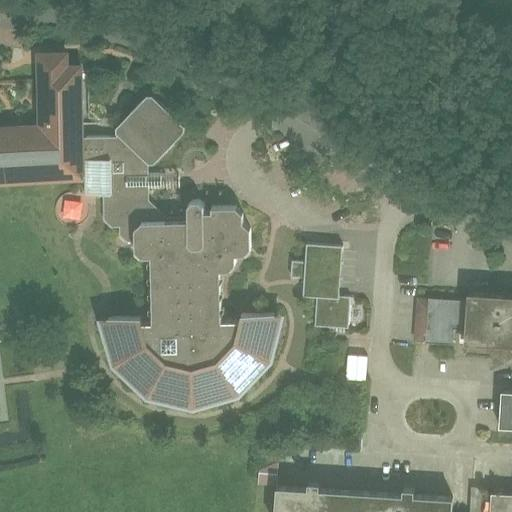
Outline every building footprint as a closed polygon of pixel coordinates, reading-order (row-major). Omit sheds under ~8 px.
[(0,180),(35,178),(82,175),(81,73),(81,56),(67,56),(67,44),(33,44),(34,119),(0,121),(0,180)] [(284,307),(239,302),(237,314),(218,314),(217,272),(227,272),(233,265),(234,256),(241,256),(249,248),(248,222),(241,216),(241,207),(234,200),(209,200),(209,205),(202,206),(202,198),(197,193),(190,193),(185,198),(185,213),(161,214),(147,200),(146,188),(166,187),(165,171),(146,172),(145,165),(151,165),(185,128),(149,92),(114,128),(114,135),(95,136),(95,124),(87,124),(87,73),(81,73),(82,175),(83,195),(101,195),(102,219),(109,228),(117,228),(117,236),(125,244),(133,243),(133,253),(139,258),(150,258),(151,316),(141,317),(139,306),(96,309),(107,356),(145,392),(192,403),(236,389),(268,357),(277,326),(284,307)] [(311,326),(347,328),(349,297),(337,297),(340,242),(305,240),(304,260),(288,259),(287,277),(302,278),(301,298),(313,298),(311,326)] [(461,342),(511,344),(511,389),(500,388),(498,428),(511,428),(511,289),(465,286),(464,298),(413,295),(410,346),(450,349),(452,327),(462,328),(461,342)] [(367,377),(368,353),(347,353),(347,377),(367,377)] [(448,511),(450,489),(414,487),(414,480),(400,479),(400,486),(318,480),(318,473),(304,472),(304,479),(291,478),(273,477),(270,511),(448,511)] [(511,511),(511,490),(488,490),(486,511),(511,511)]
